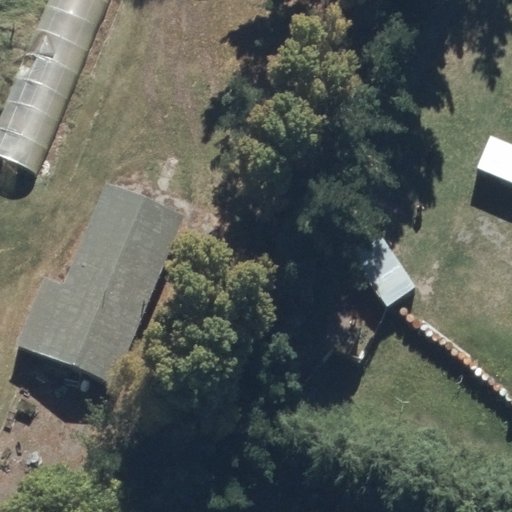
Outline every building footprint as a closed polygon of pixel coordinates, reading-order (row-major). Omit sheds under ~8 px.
[(45,0),(0,105),(0,160),(32,175),(108,0),(45,0)] [(511,170),(511,139),(487,130),(462,194),(497,207),(511,170)] [(117,401),(184,229),(108,199),(41,372),(117,401)] [(475,246),(445,235),(422,299),(452,310),(475,246)] [(299,511),(257,493),(248,511),(299,511)]
